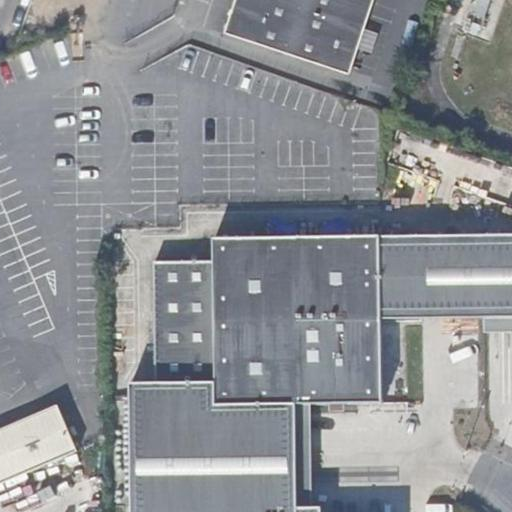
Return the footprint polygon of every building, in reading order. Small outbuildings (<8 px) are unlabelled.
[(372,0),(239,0),(229,32),(349,72),(372,0)] [(379,360),(379,321),(378,237),(378,235),(323,236),(270,237),(211,237),(211,260),(151,260),(151,344),(152,382),(212,381),(213,405),(293,404),(306,404),(379,404),(379,360)] [(511,235),(399,236),(378,237),(379,321),(511,319),(511,235)] [(298,505),(293,404),(213,405),(212,381),(152,382),(128,383),(131,507),(298,505)] [(40,467),(78,450),(69,431),(57,402),(47,407),(12,423),(0,427),(0,483),(5,481),(40,467)]
